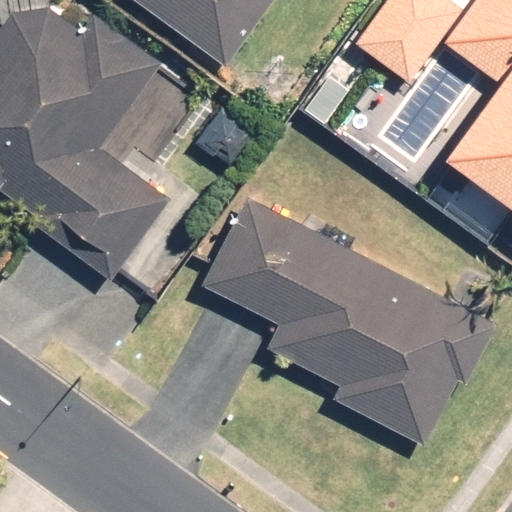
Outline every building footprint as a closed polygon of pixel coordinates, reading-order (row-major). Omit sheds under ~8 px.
[(0,0),(0,184),(33,208),(28,215),(109,273),(167,192),(99,143),(161,57),(94,8),(82,25),(47,0),(0,0)] [(139,0),(222,60),(266,0),(139,0)] [(407,76),(461,2),(457,0),(381,0),(354,38),(407,76)] [(511,0),(469,0),(443,36),(494,73),(440,147),(511,199),(511,0)] [(310,98),(348,124),(364,101),(326,75),(310,98)] [(298,129),(231,81),(190,138),(257,186),(298,129)] [(495,318),(244,190),(199,278),(278,318),(265,342),(338,379),(331,393),(423,440),(457,373),(465,377),(495,318)]
